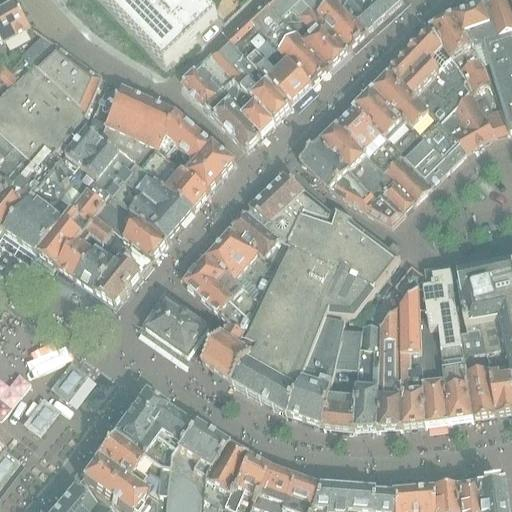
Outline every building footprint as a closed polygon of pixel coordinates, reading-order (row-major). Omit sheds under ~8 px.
[(100,0),(166,67),(217,17),(200,0),(100,0)] [(297,0),(272,0),(264,8),(296,41),(297,41),(329,75),(350,56),(297,0)] [(332,0),(297,0),(350,56),(368,39),(332,0)] [(332,0),(368,39),(385,24),(363,0),(332,0)] [(363,0),(385,24),(404,8),(396,0),(363,0)] [(511,7),(511,3),(484,10),(502,55),(511,80),(511,7)] [(0,39),(4,46),(31,31),(16,5),(0,14),(0,39)] [(264,8),(248,23),(279,56),(278,57),(312,92),(329,75),(297,41),(296,41),(264,8)] [(484,10),(453,21),(484,71),(491,88),(500,112),(509,137),(511,136),(511,80),(502,55),(484,10)] [(453,21),(431,34),(453,66),(453,65),(468,84),(474,97),(491,88),(484,71),(453,21)] [(248,23),(227,43),(268,85),(268,84),(292,111),(312,92),(278,57),(279,56),(248,23)] [(431,34),(389,79),(427,116),(468,157),(495,141),(484,118),(474,97),(468,84),(453,65),(453,66),(431,34)] [(42,40),(22,60),(33,71),(56,49),(45,41),(42,40)] [(227,43),(211,59),(229,78),(228,78),(234,84),(233,84),(249,101),(249,100),(275,128),(292,111),(268,84),(268,85),(227,43)] [(0,102),(0,172),(90,74),(56,49),(33,71),(19,84),(11,92),(0,102)] [(230,88),(233,84),(234,84),(228,78),(229,78),(211,59),(182,86),(247,156),(262,140),(236,112),(237,111),(227,100),(226,101),(221,96),(228,87),(230,88)] [(0,68),(0,81),(4,85),(11,77),(1,68),(0,68)] [(0,206),(15,190),(14,189),(45,152),(56,161),(84,127),(101,83),(90,74),(0,172),(0,206)] [(11,77),(4,85),(11,92),(19,84),(11,77)] [(389,79),(373,96),(452,173),(468,157),(427,116),(389,79)] [(249,101),(233,84),(230,88),(228,87),(221,96),(226,101),(227,100),(237,111),(236,112),(262,140),(275,128),(249,100),(249,101)] [(159,109),(123,93),(100,143),(142,173),(156,155),(157,156),(163,161),(164,160),(167,161),(176,150),(187,160),(179,171),(183,174),(182,175),(209,198),(235,168),(177,117),(159,109)] [(373,96),(355,114),(433,192),(452,173),(373,96)] [(500,112),(484,118),(495,141),(509,137),(500,112)] [(355,114),(338,132),(415,209),(433,192),(355,114)] [(338,132),(322,147),(378,205),(385,199),(392,192),(412,212),(415,209),(338,132)] [(100,143),(87,133),(66,160),(98,184),(95,188),(112,202),(119,207),(118,207),(133,219),(169,247),(194,217),(168,194),(168,193),(167,194),(141,174),(142,173),(100,143)] [(378,205),(322,147),(301,167),(330,197),(392,232),(406,218),(385,199),(378,205)] [(0,243),(4,236),(6,237),(62,165),(63,165),(62,164),(61,165),(56,161),(45,152),(14,189),(15,190),(0,206),(0,243)] [(157,156),(162,160),(156,168),(176,184),(168,193),(168,194),(194,217),(209,198),(182,175),(183,174),(179,171),(177,172),(166,162),(167,161),(164,160),(163,161),(157,156)] [(62,165),(6,237),(5,237),(38,260),(38,259),(89,195),(95,188),(98,184),(66,160),(63,164),(63,165),(62,165)] [(269,231),(266,234),(286,252),(305,215),(329,223),(331,219),(284,182),(251,214),(269,231)] [(38,259),(38,260),(35,264),(55,277),(58,273),(97,222),(99,219),(112,202),(95,188),(89,195),(38,259)] [(392,192),(385,199),(406,218),(412,212),(392,192)] [(112,202),(99,219),(117,232),(114,235),(115,235),(134,250),(153,266),(169,247),(133,219),(118,207),(119,207),(112,202)] [(258,352),(233,389),(287,420),(288,421),(327,324),(329,320),(355,322),(401,263),(380,247),(357,229),(333,215),(331,219),(329,223),(305,215),(286,252),(276,274),(265,298),(260,307),(246,340),(243,345),(258,352)] [(231,235),(276,274),(286,252),(266,234),(265,234),(246,218),(231,235)] [(97,222),(58,273),(76,285),(98,256),(96,258),(84,249),(92,240),(104,249),(115,235),(114,235),(97,222)] [(115,235),(104,249),(98,256),(76,285),(96,298),(117,270),(116,270),(125,259),(126,260),(134,250),(115,235)] [(231,235),(207,262),(260,307),(265,298),(241,278),(258,259),(231,235)] [(116,312),(153,266),(134,250),(126,260),(125,259),(116,270),(117,270),(96,298),(116,312)] [(260,307),(207,262),(184,288),(229,330),(246,340),(260,307)] [(511,264),(457,277),(466,333),(479,330),(499,326),(511,378),(511,264)] [(396,292),(410,303),(416,293),(425,281),(412,271),(396,292)] [(433,291),(433,292),(424,294),(430,335),(439,335),(450,427),(473,424),(461,345),(461,341),(452,277),(433,280),(434,288),(433,288),(433,291)] [(425,292),(419,293),(420,325),(423,390),(426,430),(450,427),(443,372),(439,335),(430,335),(424,294),(433,292),(433,291),(425,292)] [(410,303),(400,313),(402,433),(426,430),(423,390),(420,325),(419,293),(416,293),(410,303)] [(192,368),(212,338),(169,309),(149,338),(174,356),(192,368)] [(380,331),(378,435),(402,433),(400,313),(380,331)] [(327,324),(288,421),(323,432),(324,433),(345,333),(345,329),(327,324)] [(511,378),(499,326),(479,330),(482,342),(490,376),(497,420),(511,418),(511,378)] [(246,340),(229,330),(202,368),(233,389),(258,352),(243,345),(246,340)] [(467,340),(461,341),(461,345),(482,342),(479,330),(466,333),(467,340)] [(362,334),(354,436),(378,435),(380,331),(362,331),(362,334)] [(345,333),(324,433),(354,436),(362,334),(345,333)] [(482,342),(461,345),(473,424),(497,420),(490,376),(482,342)] [(71,373),(57,392),(66,399),(81,381),(71,373)] [(143,397),(112,440),(160,476),(157,505),(156,511),(165,511),(169,476),(170,476),(171,462),(193,431),(143,397)] [(43,409),(29,428),(38,435),(53,416),(43,409)] [(205,481),(225,450),(193,431),(171,462),(170,476),(169,476),(165,511),(200,511),(202,504),(205,481)] [(112,440),(96,461),(138,491),(157,505),(160,476),(112,440)] [(200,511),(225,511),(246,462),(225,450),(205,481),(202,504),(200,511)] [(3,460),(0,464),(0,483),(13,467),(3,460)] [(138,491),(96,461),(81,483),(120,511),(156,511),(157,505),(138,491)] [(250,511),(266,473),(246,462),(225,511),(250,511)] [(281,511),(291,482),(266,473),(250,511),(281,511)] [(291,482),(281,511),(310,511),(317,492),(291,482)] [(504,511),(501,486),(474,489),(476,511),(504,511)] [(476,511),(474,489),(453,491),(455,511),(476,511)] [(455,511),(453,491),(428,493),(429,511),(455,511)] [(390,511),(389,496),(389,498),(371,497),(371,495),(317,492),(310,511),(390,511)] [(429,511),(428,493),(389,496),(390,511),(429,511)] [(92,511),(72,494),(58,510),(55,511),(92,511)]
